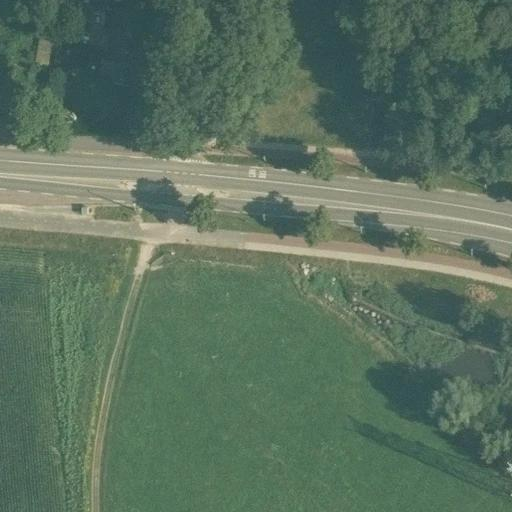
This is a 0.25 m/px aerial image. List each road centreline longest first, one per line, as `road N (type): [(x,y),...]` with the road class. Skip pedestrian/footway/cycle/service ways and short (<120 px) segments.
road 1 (primary): [(177,199),(361,215),(511,243)]
road 2 (primary): [(511,215),(366,190),(180,173)]
road 3 (primary): [(180,173),(0,161)]
road 4 (primary): [(0,187),(177,199)]
road 5 (unclassified): [(180,173),(209,0)]
